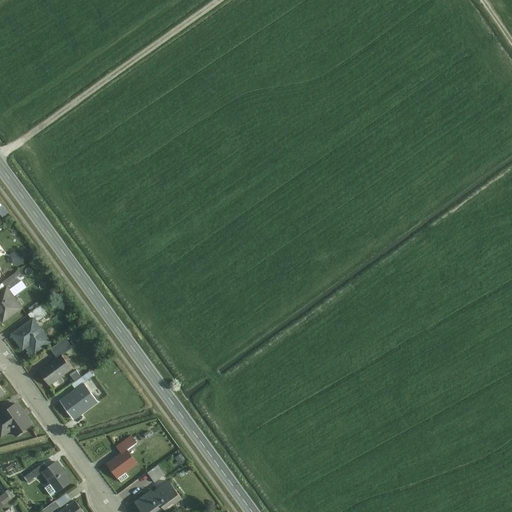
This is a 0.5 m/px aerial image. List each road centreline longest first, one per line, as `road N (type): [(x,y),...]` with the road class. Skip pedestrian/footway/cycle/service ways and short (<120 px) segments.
road 1 (secondary): [(252,511),(0,164)]
road 2 (track): [(0,153),(220,0)]
road 3 (residential): [(0,350),(118,511)]
